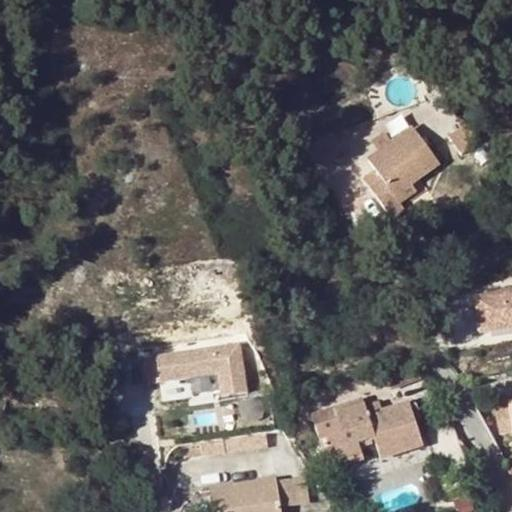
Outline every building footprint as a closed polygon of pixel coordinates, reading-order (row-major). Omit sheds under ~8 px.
[(437,164),(412,128),(367,159),(381,180),(369,188),(391,221),(403,212),(398,205),(392,196),(410,183),(437,164)] [(410,183),(392,196),(398,205),(416,192),(410,183)] [(511,291),(481,298),(489,338),(511,333),(511,291)] [(146,352),(148,383),(222,377),(224,398),(253,396),(249,344),(146,352)] [(412,357),(380,364),(385,389),(418,382),(412,357)] [(337,422),(314,429),(327,472),(362,461),(357,445),(372,440),(379,460),(421,447),(407,404),(380,413),(378,404),(363,409),(362,406),(352,409),(350,405),(333,410),(337,422)] [(333,410),(310,418),(314,429),(337,422),(333,410)] [(500,427),(511,424),(511,421),(510,413),(498,414),(500,427)] [(203,511),(262,511),(271,510),(267,484),(201,496),(203,511)]
